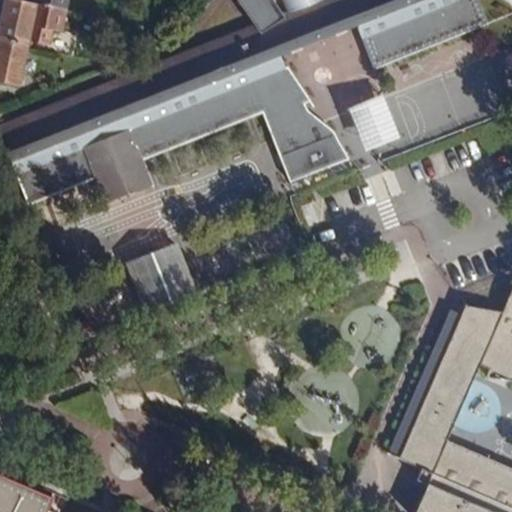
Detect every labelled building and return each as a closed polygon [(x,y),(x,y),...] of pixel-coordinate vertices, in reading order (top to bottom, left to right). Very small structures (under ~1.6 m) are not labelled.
[(4,0),(0,18),(0,40),(27,45),(48,48),(51,37),(60,39),(66,11),(35,5),(36,2),(26,0),(4,0)] [(238,0),(251,22),(0,123),(0,138),(26,204),(94,177),(104,201),(150,183),(141,158),(260,111),(288,179),(348,156),(333,131),(309,110),(303,101),(308,99),(285,64),(282,65),(277,53),(354,22),(372,65),(485,19),(477,0),(279,0),(283,9),(280,11),(272,0),(238,0)] [(26,0),(36,2),(35,5),(66,11),(67,0),(26,0)] [(27,45),(0,40),(0,75),(21,79),(27,45)] [(400,135),(381,91),(345,106),(363,149),(400,135)] [(197,291),(176,241),(125,261),(146,312),(197,291)] [(511,511),(511,473),(440,442),(471,365),(480,369),(477,379),(503,383),(507,372),(511,373),(511,291),(503,288),(492,314),(455,303),(452,312),(447,310),(385,454),(414,466),(410,476),(426,484),(413,511),(511,511)] [(0,511),(61,511),(66,503),(0,474),(0,511)]
